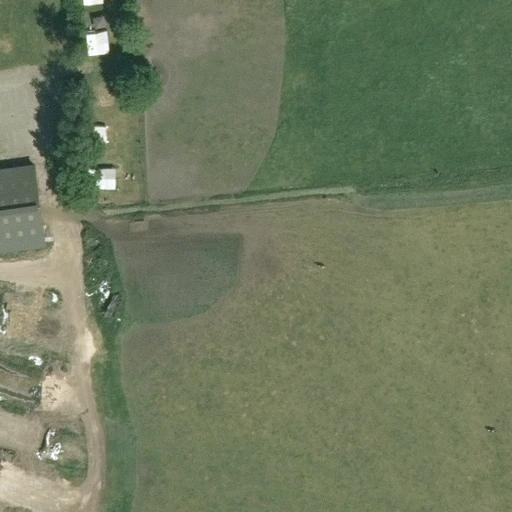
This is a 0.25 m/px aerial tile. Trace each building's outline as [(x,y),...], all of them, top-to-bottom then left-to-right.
[(108,27),(88,28),(88,51),(109,51),(108,27)] [(0,54),(18,53),(16,39),(0,40),(0,54)] [(91,150),(110,150),(111,92),(92,91),(91,150)] [(0,248),(45,243),(35,166),(0,170),(0,248)] [(0,372),(15,376),(18,365),(0,359),(0,372)]
